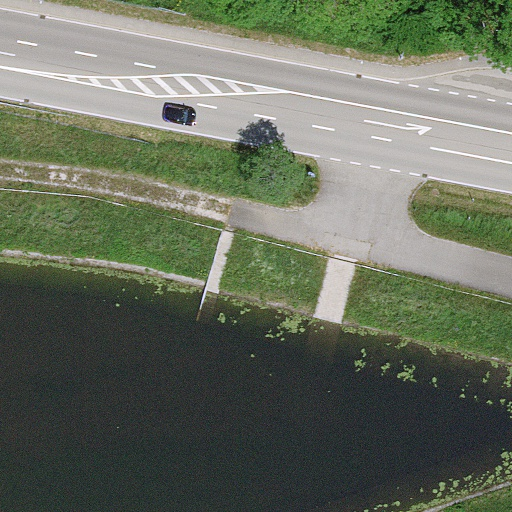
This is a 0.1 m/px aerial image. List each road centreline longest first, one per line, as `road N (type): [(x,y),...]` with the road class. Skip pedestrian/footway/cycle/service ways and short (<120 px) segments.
road 1 (secondary): [(511,123),(0,27)]
road 2 (secondary): [(139,107),(511,178)]
road 3 (secondary): [(139,107),(315,111),(511,150)]
road 4 (track): [(354,236),(112,178),(0,169)]
road 5 (secondary): [(0,80),(139,107)]
